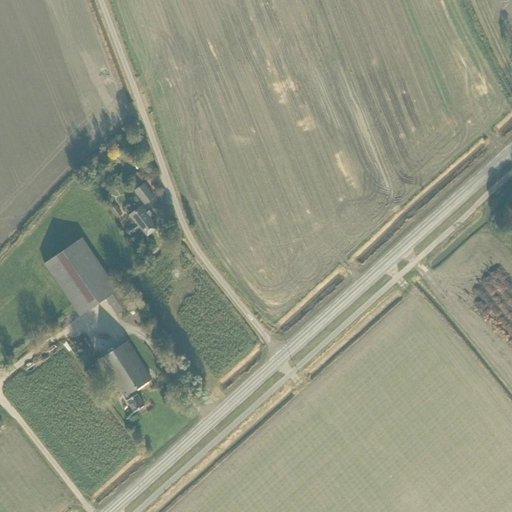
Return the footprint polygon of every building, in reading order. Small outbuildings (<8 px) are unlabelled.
[(145,204),(155,197),(145,183),(135,190),(145,204)] [(113,207),(111,204),(109,206),(117,218),(123,214),(116,205),(113,207)] [(157,229),(153,224),(155,223),(150,217),(153,215),(149,211),(147,212),(142,206),(130,215),(136,224),(133,226),(129,225),(126,228),(126,232),(128,236),(132,236),(135,234),(136,230),(139,228),(140,227),(147,236),(157,229)] [(118,289),(117,288),(82,238),(44,264),(80,316),(106,298),(117,314),(130,306),(119,289),(118,289)] [(144,405),(135,390),(152,379),(128,341),(99,359),(121,393),(122,393),(127,400),(134,412),(144,405)]
